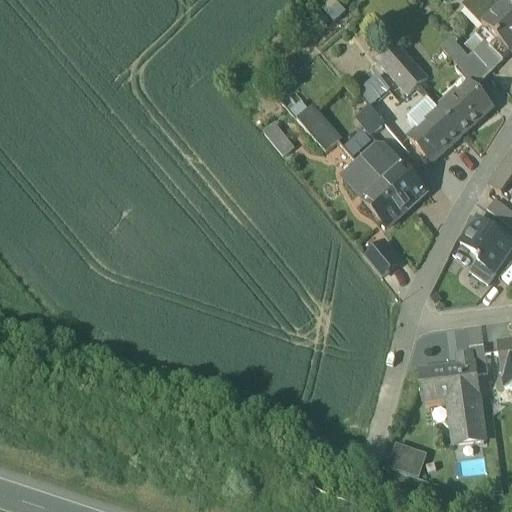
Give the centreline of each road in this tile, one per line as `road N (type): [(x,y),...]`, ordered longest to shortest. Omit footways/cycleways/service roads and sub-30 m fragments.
road 1 (residential): [(406,325),(455,215),(511,132)]
road 2 (residential): [(376,446),(406,325)]
